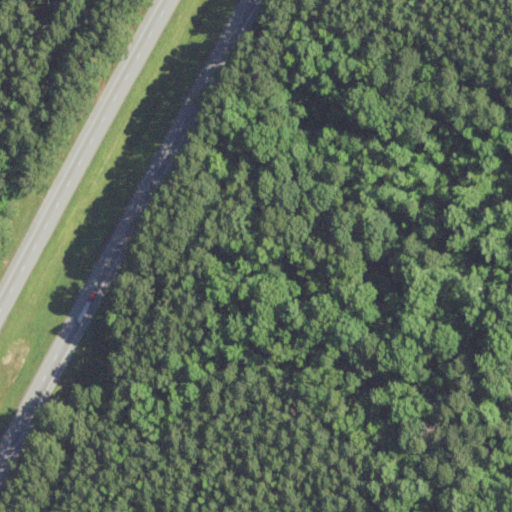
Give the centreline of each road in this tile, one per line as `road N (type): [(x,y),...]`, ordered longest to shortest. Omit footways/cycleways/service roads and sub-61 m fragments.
road 1 (motorway): [(0,457),(247,0)]
road 2 (motorway): [(169,0),(0,308)]
